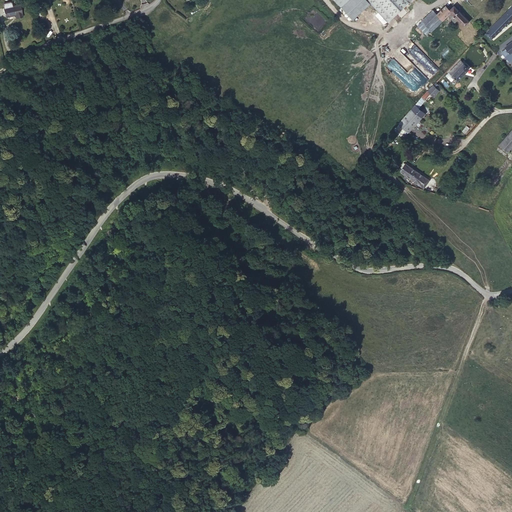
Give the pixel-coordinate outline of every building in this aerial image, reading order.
[(370,3),(367,0),(336,0),(353,19),(370,3)] [(367,0),(370,3),(388,23),(410,0),(367,0)] [(22,13),(20,4),(12,6),(11,3),(10,2),(4,3),(3,5),(4,8),(3,8),(5,17),(16,15),(16,18),(22,17),(21,13),(22,13)] [(452,11),(448,15),(455,22),(458,19),(465,25),(469,21),(459,9),(458,10),(454,5),(450,9),(452,11)] [(446,6),(437,14),(443,20),(448,15),(452,11),(450,9),(448,7),(446,6)] [(511,18),(511,7),(486,33),(491,39),(511,18)] [(431,31),(443,20),(437,14),(433,10),(422,21),(431,31)] [(457,80),(469,68),(461,60),(449,72),(457,80)] [(433,96),(439,90),(436,87),(433,85),(428,91),(422,97),(425,99),(430,93),(433,96)] [(424,114),(415,105),(403,118),(413,127),(424,114)] [(413,127),(403,118),(399,123),(408,132),(409,132),(413,127)] [(408,132),(399,123),(394,129),(401,135),(405,136),(408,132)] [(508,151),(511,146),(511,129),(500,144),(508,151)] [(430,180),(406,163),(400,171),(424,188),(430,180)]
